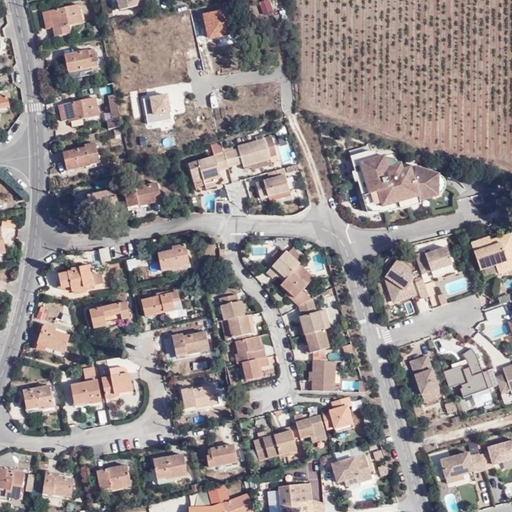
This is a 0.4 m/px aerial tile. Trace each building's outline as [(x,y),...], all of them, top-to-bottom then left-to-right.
[(118,0),(121,10),(142,5),(140,0),(118,0)] [(262,0),(259,2),(266,16),(275,12),(269,0),(262,0)] [(82,24),(78,6),(42,14),(45,29),(52,28),(54,38),(70,34),(69,27),(82,24)] [(227,9),(203,13),(208,39),(232,34),(227,9)] [(69,55),(72,70),(84,68),(85,70),(95,67),(102,66),(100,57),(94,58),(92,50),(69,55)] [(167,93),(150,97),(153,114),(171,111),(167,93)] [(0,107),(9,106),(7,94),(0,95),(0,107)] [(98,114),(94,97),(57,106),(61,120),(68,118),(71,126),(81,123),(80,118),(98,114)] [(111,101),(115,120),(122,118),(118,99),(111,101)] [(111,129),(124,127),(122,118),(115,120),(109,120),(111,129)] [(272,136),(265,138),(270,157),(277,155),(272,136)] [(225,152),(229,166),(243,162),(244,166),(271,159),(270,157),(265,138),(239,146),(239,148),(225,152)] [(222,142),(211,145),(215,154),(225,152),(222,142)] [(285,166),(297,163),(291,143),(280,146),(285,166)] [(83,168),(97,165),(92,146),(82,148),(83,151),(61,156),(65,174),(83,170),(83,168)] [(357,177),(366,205),(381,200),(381,202),(398,197),(399,201),(419,195),(420,197),(428,195),(428,194),(426,190),(437,187),(433,174),(435,170),(415,163),(402,167),(400,161),(398,162),(388,165),(385,155),(384,152),(379,154),(372,156),(370,149),(369,148),(350,153),(355,169),(359,167),(362,176),(357,177)] [(220,170),(229,167),(229,166),(225,152),(215,154),(215,156),(189,163),(194,179),(203,177),(205,183),(207,188),(217,185),(216,182),(215,178),(222,176),(220,170)] [(385,155),(388,165),(398,162),(397,160),(396,158),(393,156),(390,154),(387,154),(385,155)] [(285,167),(271,171),(273,178),(260,182),(263,197),(270,195),(271,197),(292,191),(285,167)] [(359,167),(355,169),(352,169),(355,178),(357,177),(362,176),(359,167)] [(426,190),(428,194),(438,191),(440,190),(443,187),(445,185),(445,182),(445,178),(444,176),(442,173),(440,171),(435,170),(433,174),(437,187),(426,190)] [(203,177),(194,179),(196,186),(205,183),(203,177)] [(158,198),(154,179),(131,185),(131,183),(120,185),(124,203),(139,200),(140,202),(158,198)] [(117,205),(113,187),(86,193),(88,199),(80,201),(82,211),(102,207),(102,210),(111,208),(112,207),(117,205)] [(292,191),(271,197),(272,200),(293,194),(292,191)] [(419,195),(399,201),(401,206),(421,200),(420,197),(419,195)] [(381,200),(366,205),(367,209),(383,208),(382,206),(399,201),(398,197),(381,202),(381,200)] [(488,237),(471,243),(474,252),(473,252),(482,277),(493,274),(494,278),(510,273),(508,269),(511,267),(511,239),(510,234),(490,241),(488,237)] [(188,262),(185,245),(175,248),(175,249),(157,253),(161,271),(180,267),(180,264),(188,262)] [(424,251),(414,254),(420,271),(429,267),(430,271),(451,264),(445,247),(425,254),(424,251)] [(301,264),(305,259),(292,248),(288,253),(301,264)] [(97,251),(98,252),(101,264),(108,262),(105,249),(97,251)] [(296,269),(301,264),(288,253),(286,251),(282,255),(277,251),(268,261),(273,265),(267,272),(273,277),(275,276),(279,271),(287,278),(296,269)] [(384,277),(391,282),(388,286),(391,294),(398,300),(414,294),(410,283),(409,282),(405,279),(409,273),(408,268),(397,260),(384,277)] [(135,272),(133,262),(127,263),(128,273),(135,272)] [(316,276),(301,264),(296,269),(304,276),(310,282),(316,276)] [(454,271),(451,264),(430,271),(433,278),(454,271)] [(101,284),(99,277),(90,275),(89,267),(73,271),(74,273),(59,277),(62,291),(71,289),(72,293),(88,290),(88,288),(94,287),(93,285),(101,284)] [(300,306),(313,298),(302,290),(308,284),(302,279),(304,276),(296,269),(287,278),(283,283),(282,285),(289,291),(296,297),(294,300),(300,306)] [(275,276),(283,283),(287,278),(279,271),(275,276)] [(416,295),(411,280),(409,282),(410,283),(414,294),(398,300),(391,294),(388,286),(391,282),(384,277),(382,275),(392,304),(416,295)] [(428,296),(422,280),(415,282),(420,299),(428,296)] [(286,294),(294,300),(296,297),(289,291),(286,294)] [(178,304),(176,294),(140,302),(144,321),(164,317),(163,313),(172,310),(171,306),(178,304)] [(227,319),(244,316),(242,309),(241,304),(241,301),(238,301),(236,294),(219,298),(223,320),(227,319)] [(214,307),(218,322),(222,321),(223,320),(219,298),(214,299),(216,307),(214,307)] [(316,309),(313,298),(300,306),(303,313),(316,309)] [(123,319),(128,318),(125,303),(90,311),(93,329),(123,322),(123,319)] [(325,329),(331,327),(325,310),(319,311),(325,329)] [(306,334),(325,329),(319,311),(301,317),(303,326),(306,334)] [(252,323),(250,314),(244,316),(227,319),(232,338),(251,333),(248,324),(252,323)] [(226,339),(232,338),(227,319),(223,320),(222,321),(226,339)] [(63,353),(69,336),(52,329),(52,327),(43,324),(37,343),(49,348),(49,349),(63,353)] [(330,348),(325,329),(306,334),(309,345),(305,346),(308,354),(311,353),(323,350),(330,348)] [(208,351),(204,333),(182,337),(181,335),(171,337),(175,356),(189,353),(190,355),(208,351)] [(260,344),(258,335),(235,341),(238,353),(235,354),(238,364),(243,363),(266,357),(263,348),(261,349),(260,344)] [(453,366),(443,370),(449,386),(461,382),(462,386),(460,387),(463,396),(472,393),(489,387),(493,385),(487,368),(483,370),(477,354),(472,346),(463,352),(466,358),(468,361),(469,365),(463,367),(462,363),(453,366)] [(323,350),(311,353),(312,361),(327,361),(323,350)] [(266,357),(243,363),(247,380),(262,376),(260,367),(269,365),(267,356),(266,357)] [(427,358),(410,364),(422,397),(439,391),(427,358)] [(453,366),(462,363),(468,361),(466,358),(451,363),(453,366)] [(334,392),(335,361),(327,361),(312,361),(311,372),(311,382),(311,391),(334,392)] [(511,387),(511,364),(503,368),(505,373),(496,377),(498,383),(501,393),(511,390),(511,388),(511,387)] [(492,367),(487,368),(493,385),(498,383),(496,377),(492,367)] [(84,385),(95,383),(92,369),(81,371),(84,385)] [(130,392),(127,374),(101,380),(105,401),(115,399),(115,395),(130,392)] [(341,390),(360,389),(359,380),(341,381),(341,390)] [(96,382),(95,383),(84,385),(69,388),(72,406),(89,403),(90,405),(100,403),(96,382)] [(51,403),(48,383),(23,388),(26,406),(42,403),(42,405),(51,403)] [(218,403),(215,385),(195,389),(195,387),(182,389),(186,408),(199,406),(199,407),(218,403)] [(490,390),(489,387),(472,393),(473,396),(490,390)] [(440,395),(439,391),(422,397),(423,402),(440,395)] [(331,413),(324,416),(328,430),(335,428),(336,430),(354,425),(349,407),(352,407),(350,398),(333,403),(335,411),(336,414),(332,415),(331,413)] [(303,415),(296,417),(302,439),(311,436),(312,439),(327,435),(322,417),(312,419),(305,421),(304,419),(303,415)] [(354,425),(336,430),(337,434),(355,429),(354,425)] [(274,436),(280,455),(298,451),(291,427),(283,430),(284,434),(274,436)] [(274,436),(255,441),(260,461),(280,455),(274,436)] [(481,454),(484,469),(493,467),(492,464),(511,458),(511,440),(487,447),(488,452),(481,454)] [(235,463),(231,447),(209,452),(210,457),(205,459),(208,471),(225,467),(225,466),(235,463)] [(483,470),(478,453),(469,456),(468,452),(440,460),(445,478),(462,474),(472,471),(473,473),(483,470)] [(364,454),(331,464),(333,470),(335,469),(336,472),(334,473),(337,482),(358,476),(360,482),(372,478),(364,454)] [(185,479),(180,457),(153,462),(157,482),(165,480),(166,482),(185,479)] [(132,488),(127,467),(97,473),(101,491),(111,490),(112,492),(132,488)] [(0,470),(0,484),(8,486),(6,498),(19,500),(23,475),(0,470)] [(72,499),(75,480),(57,478),(57,475),(47,473),(44,494),(52,495),(52,497),(72,499)] [(463,479),(462,474),(445,478),(446,483),(463,479)] [(253,511),(248,493),(230,500),(225,483),(208,488),(213,506),(190,507),(190,511),(253,511)] [(313,511),(311,485),(311,484),(280,487),(281,497),(281,511),(313,511)] [(324,511),(323,497),(320,497),(319,484),(311,485),(313,511),(324,511)] [(281,511),(281,497),(273,498),(273,511),(281,511)]
